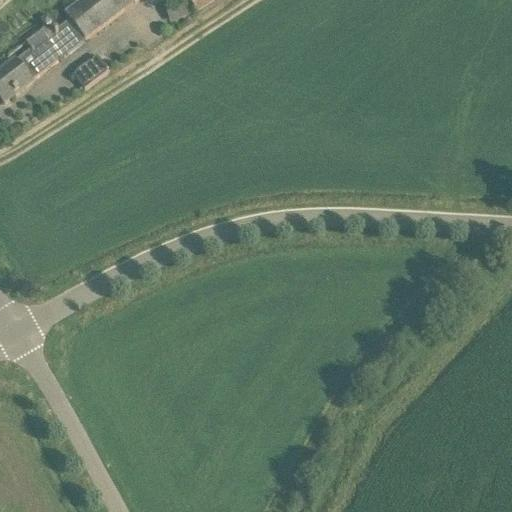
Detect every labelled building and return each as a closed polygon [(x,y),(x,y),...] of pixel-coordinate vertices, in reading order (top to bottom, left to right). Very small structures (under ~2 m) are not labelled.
[(41,35),(61,60),(61,61),(85,42),(86,43),(142,0),(86,0),(65,16),(70,23),(53,35),(49,29),(41,35)] [(187,0),(198,16),(222,0),(187,0)] [(189,18),(184,2),(173,5),(178,21),(189,18)] [(41,21),(46,28),(53,23),(47,16),(41,21)] [(61,60),(41,35),(26,46),(31,52),(16,64),(15,64),(0,75),(0,99),(5,106),(32,85),(31,83),(61,60)] [(97,60),(73,78),(84,93),(108,74),(97,60)]
